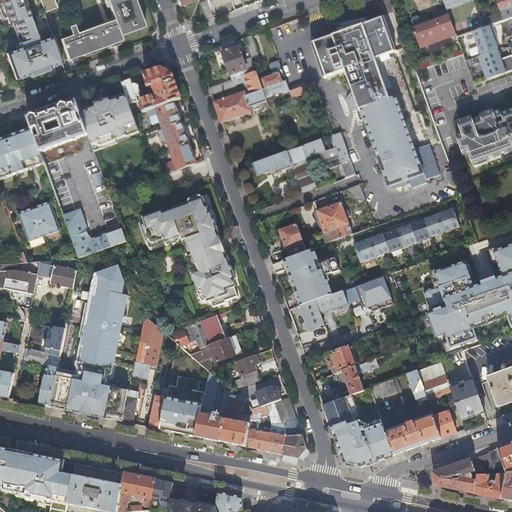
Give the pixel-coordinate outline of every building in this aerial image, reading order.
[(0,0),(0,10),(3,18),(5,17),(7,23),(14,21),(22,41),(14,44),(16,49),(5,53),(15,79),(29,74),(30,76),(48,70),(47,68),(53,66),(61,62),(55,44),(52,36),(43,39),(39,41),(23,0),(0,0)] [(38,0),(43,11),(55,7),(53,0),(38,0)] [(60,39),(67,60),(122,41),(120,36),(144,27),(134,0),(106,0),(106,1),(104,2),(104,3),(107,2),(113,20),(76,33),(73,24),(67,27),(70,35),(60,39)] [(207,21),(214,18),(210,9),(207,0),(200,3),(207,21)] [(231,2),(230,0),(207,0),(210,9),(231,2)] [(443,0),(446,8),(447,10),(474,0),(473,0),(443,0)] [(511,0),(496,0),(502,15),(504,20),(511,17),(511,0)] [(447,10),(446,8),(434,12),(436,20),(429,22),(415,27),(422,47),(454,35),(455,38),(457,38),(457,37),(447,10)] [(484,27),(498,22),(504,20),(502,15),(482,22),(484,27)] [(313,47),(324,77),(345,69),(359,109),(361,108),(388,186),(395,187),(411,182),(413,188),(427,182),(426,179),(440,174),(429,143),(415,149),(403,115),(415,111),(397,60),(379,67),(375,58),(389,53),(396,50),(386,21),(384,16),(311,42),(313,47)] [(415,27),(429,22),(427,17),(420,20),(419,18),(417,17),(414,18),(413,21),(415,27)] [(457,37),(457,38),(462,51),(503,36),(498,22),(484,27),(457,37)] [(261,62),(252,36),(244,38),(252,59),(254,64),(261,62)] [(235,79),(256,71),(254,64),(252,59),(245,62),(240,46),(237,47),(235,42),(230,44),(223,46),(225,51),(223,52),(231,74),(233,74),(235,79)] [(415,69),(417,72),(464,55),(462,52),(415,69)] [(391,56),(389,53),(375,58),(379,67),(397,60),(395,55),(391,56)] [(506,56),(469,69),(474,84),(506,73),(511,70),(511,69),(511,70),(506,56)] [(278,72),(282,70),(279,61),(271,64),(270,66),(273,75),(278,73),(278,72)] [(173,101),(181,98),(172,73),(161,68),(141,75),(142,79),(147,81),(148,85),(147,86),(149,92),(155,90),(156,95),(143,100),(141,104),(144,112),(156,107),(173,101)] [(282,93),(290,91),(286,81),(282,70),(278,72),(278,73),(273,75),(262,79),(265,89),(262,89),(265,96),(266,98),(266,99),(273,97),(274,93),(279,91),(282,93)] [(215,102),(222,122),(234,118),(240,116),(252,112),(250,107),(267,101),(266,99),(266,98),(265,96),(262,89),(256,71),(235,79),(209,88),(212,94),(236,85),(236,84),(244,81),(246,80),(251,93),(249,94),(246,95),(245,92),(215,102)] [(133,84),(131,79),(122,82),(127,94),(131,108),(135,106),(134,102),(139,101),(137,96),(139,95),(141,92),(138,85),(135,83),(133,84)] [(292,98),(316,90),(314,83),(290,91),(292,97),(292,98)] [(88,135),(92,147),(139,130),(134,115),(131,108),(127,94),(79,111),(88,135)] [(40,152),(88,135),(79,111),(75,99),(28,116),(32,128),(40,152)] [(163,128),(181,122),(173,101),(156,107),(163,128)] [(456,139),(457,144),(461,154),(467,152),(472,164),(511,148),(511,144),(511,111),(501,115),(500,112),(493,114),(492,111),(485,114),(479,116),(480,119),(473,122),(472,119),(457,124),(462,136),(456,139)] [(171,148),(188,142),(181,122),(163,128),(171,148)] [(7,177),(28,169),(26,165),(43,159),(40,152),(32,128),(0,139),(0,174),(5,172),(7,177)] [(333,136),(331,136),(337,154),(347,151),(340,133),(333,136)] [(322,139),(302,147),(307,158),(329,150),(326,141),(323,142),(322,139)] [(169,172),(196,163),(188,142),(171,148),(176,163),(167,166),(169,172)] [(302,147),(254,164),(258,176),(292,164),(302,191),(317,185),(307,158),(302,147)] [(28,169),(44,163),(43,159),(26,165),(28,169)] [(348,178),(356,175),(351,161),(343,164),(348,178)] [(458,186),(452,170),(446,172),(451,183),(457,186),(458,186)] [(365,198),(360,185),(347,189),(348,190),(358,201),(365,198)] [(329,196),(325,197),(341,239),(354,234),(347,217),(351,216),(350,213),(346,214),(345,212),(342,202),(332,206),(329,196)] [(313,202),(329,243),(341,239),(325,197),(313,202)] [(144,223),(140,225),(147,245),(154,243),(155,244),(165,241),(166,243),(181,237),(182,242),(186,240),(194,263),(193,263),(196,273),(192,275),(198,291),(202,290),(207,302),(210,301),(213,308),(226,303),(225,301),(238,296),(234,287),(236,287),(233,280),(235,279),(227,257),(227,258),(217,232),(218,232),(210,211),(208,212),(206,206),(205,206),(202,198),(188,203),(188,204),(163,213),(162,211),(142,218),(144,223)] [(56,216),(50,201),(18,213),(23,228),(28,241),(61,230),(56,216)] [(371,238),(354,244),(361,262),(367,259),(367,261),(378,257),(385,254),(384,253),(390,251),(391,252),(404,247),(418,243),(431,238),(431,236),(436,234),(437,236),(444,233),(452,230),(452,229),(460,226),(454,208),(437,214),(425,218),(425,219),(411,224),(398,229),(384,234),(384,233),(371,238)] [(79,259),(126,241),(121,229),(90,240),(79,210),(63,215),(79,259)] [(287,248),(290,257),(307,251),(297,225),(280,231),(286,248),(287,248)] [(511,245),(494,252),(504,277),(497,280),(496,277),(495,278),(496,280),(483,284),(483,282),(482,282),(482,285),(474,288),(465,263),(435,274),(440,287),(424,292),(432,313),(429,314),(438,337),(445,335),(451,350),(478,340),(473,326),(506,313),(511,328),(511,327),(511,245)] [(290,257),(285,260),(288,268),(290,274),(301,306),(317,301),(333,295),(328,281),(330,280),(328,274),(340,270),(336,257),(320,263),(318,258),(314,249),(307,251),(290,257)] [(19,263),(27,262),(23,253),(16,255),(19,263)] [(47,278),(51,261),(40,261),(37,272),(37,276),(47,278)] [(33,294),(37,276),(37,272),(8,270),(9,264),(1,264),(0,268),(0,288),(7,290),(24,293),(33,294)] [(129,391),(129,390),(112,387),(108,386),(110,379),(117,343),(119,334),(120,325),(122,315),(126,296),(121,295),(124,282),(118,266),(97,274),(100,281),(97,296),(94,295),(91,307),(85,334),(83,344),(86,345),(82,362),(79,362),(78,365),(80,370),(83,370),(83,374),(82,380),(79,379),(55,375),(50,402),(67,406),(66,410),(80,413),(83,411),(94,413),(96,416),(123,422),(129,391)] [(73,289),(76,270),(54,266),(50,284),(73,289)] [(384,276),(356,287),(363,306),(374,312),(394,305),(384,276)] [(317,301),(322,315),(349,305),(344,291),(333,295),(317,301)] [(322,315),(317,301),(301,306),(310,330),(325,325),(322,315)] [(82,334),(85,334),(91,307),(88,306),(82,334)] [(207,345),(226,339),(218,319),(227,316),(225,312),(217,315),(183,328),(184,330),(173,334),(175,341),(179,340),(181,346),(195,342),(199,351),(208,348),(207,345)] [(157,367),(164,332),(144,315),(135,362),(150,365),(157,367)] [(60,351),(65,329),(52,327),(50,339),(45,338),(43,348),(60,351)] [(236,355),(229,337),(226,339),(207,345),(208,348),(208,349),(212,348),(217,362),(236,355)] [(9,356),(17,358),(20,345),(12,344),(9,356)] [(78,362),(79,362),(82,362),(86,345),(83,344),(82,344),(78,362)] [(335,373),(371,361),(368,354),(353,360),(349,347),(328,354),(329,356),(326,357),(328,363),(331,363),(335,373)] [(24,360),(46,366),(49,354),(27,348),(24,360)] [(210,372),(217,369),(197,352),(190,355),(210,372)] [(58,362),(59,356),(49,354),(46,366),(46,369),(50,366),(51,360),(58,362)] [(245,386),(260,380),(255,364),(259,362),(256,355),(236,362),(245,386)] [(426,367),(435,364),(432,357),(424,360),(426,367)] [(379,367),(376,359),(371,361),(335,373),(342,394),(349,391),(351,394),(357,392),(364,390),(358,374),(379,367)] [(49,407),(50,402),(55,375),(58,362),(51,360),(50,366),(46,369),(45,375),(44,375),(38,405),(49,407)] [(147,380),(150,365),(135,362),(132,377),(147,380)] [(451,391),(448,381),(445,375),(441,362),(435,364),(426,367),(417,370),(422,383),(427,399),(451,391)] [(0,396),(9,399),(14,372),(11,371),(11,373),(6,372),(7,368),(0,366),(0,396)] [(511,369),(489,378),(499,407),(511,402),(511,369)] [(421,401),(427,399),(422,383),(417,370),(406,374),(416,401),(420,399),(421,401)] [(220,442),(225,419),(218,418),(219,415),(215,415),(214,417),(208,416),(210,409),(213,409),(219,380),(210,372),(205,392),(202,410),(198,428),(196,437),(220,442)] [(200,381),(178,376),(176,386),(168,385),(168,388),(160,429),(169,431),(178,433),(187,435),(196,437),(198,428),(202,410),(205,392),(198,391),(200,381)] [(485,412),(473,379),(459,385),(456,378),(448,381),(451,391),(462,420),(485,412)] [(370,388),(374,400),(398,391),(394,379),(370,388)] [(266,405),(281,399),(278,391),(274,392),(271,386),(256,392),(261,406),(266,405)] [(160,429),(168,388),(163,387),(161,397),(156,395),(149,427),(160,429)] [(364,390),(357,392),(369,424),(381,419),(374,400),(370,388),(364,390)] [(251,418),(253,409),(231,391),(231,390),(225,419),(220,442),(245,447),(249,429),(251,418)] [(123,422),(133,424),(137,399),(138,393),(129,391),(123,422)] [(361,467),(394,455),(386,431),(383,423),(369,428),(368,424),(359,427),(357,421),(360,420),(351,394),(323,404),(344,463),(361,467)] [(288,396),(281,399),(266,405),(268,413),(271,424),(281,420),(287,425),(298,423),(288,396)] [(49,407),(66,410),(67,406),(50,402),(49,407)] [(268,413),(266,405),(261,406),(253,409),(251,418),(268,413)] [(441,438),(457,432),(449,411),(434,417),(441,438)] [(394,455),(441,438),(434,417),(433,414),(386,431),(394,455)] [(369,428),(383,423),(381,419),(369,424),(368,424),(369,428)] [(281,420),(271,424),(269,433),(266,451),(282,454),(287,425),(281,420)] [(307,448),(298,423),(287,425),(282,454),(299,458),(303,453),(307,448)] [(263,432),(249,429),(245,447),(266,451),(269,433),(267,433),(267,430),(264,429),(263,432)] [(511,444),(499,449),(504,464),(507,474),(511,473),(511,444)] [(0,447),(0,487),(16,491),(16,492),(32,495),(33,497),(46,500),(47,498),(68,502),(73,477),(73,476),(73,475),(62,473),(64,461),(34,454),(0,447)] [(504,464),(499,449),(479,456),(484,470),(495,467),(504,464)] [(484,470),(479,456),(471,459),(476,472),(476,473),(484,470)] [(476,472),(471,459),(434,473),(435,485),(474,493),(476,481),(470,479),(471,479),(472,479),(472,478),(473,478),(473,477),(473,476),(473,475),(472,475),(472,474),(471,474),(471,473),(470,473),(476,472)] [(168,509),(171,497),(171,496),(154,492),(157,480),(140,476),(124,473),(122,485),(121,487),(115,511),(124,511),(129,495),(135,496),(134,499),(139,500),(140,497),(146,498),(144,506),(150,508),(150,511),(168,509)] [(511,473),(507,474),(503,499),(511,500),(511,473)] [(503,499),(507,474),(498,475),(497,482),(492,481),(492,483),(488,482),(489,475),(477,476),(476,481),(474,493),(503,499)] [(115,511),(121,487),(108,484),(107,484),(107,483),(89,479),(89,481),(73,477),(68,502),(68,503),(103,511),(107,511),(115,511)] [(216,507),(171,497),(168,509),(169,511),(236,511),(243,510),(242,497),(224,494),(218,492),(215,505),(216,507)]
